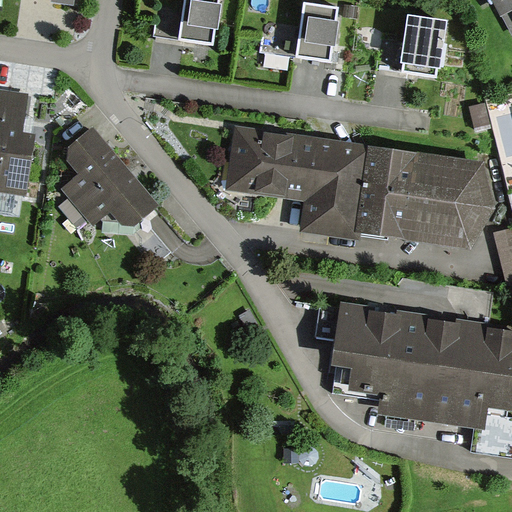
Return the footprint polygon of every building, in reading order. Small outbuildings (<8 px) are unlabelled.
[(218,0),(180,0),(174,46),(210,52),(218,0)] [(511,0),(485,0),(490,9),(507,0),(511,9),(511,0)] [(337,14),(300,8),(292,63),(328,69),(337,14)] [(444,28),(407,23),(398,77),(435,83),(444,28)] [(271,58),(284,60),(287,41),(274,39),(271,58)] [(0,161),(10,95),(0,93),(0,161)] [(26,98),(10,95),(0,161),(0,190),(25,194),(33,140),(20,138),(26,98)] [(489,104),(471,108),(476,134),(494,130),(489,104)] [(80,209),(124,173),(93,135),(66,157),(84,180),(67,193),(80,209)] [(357,234),(367,156),(240,138),(232,190),(312,202),(308,233),(356,240),(357,234)] [(367,156),(357,234),(469,250),(487,215),(480,172),(367,156)] [(124,173),(80,209),(94,226),(111,213),(128,234),(155,213),(124,173)] [(497,230),(506,284),(511,282),(511,246),(509,228),(497,230)] [(511,378),(511,336),(348,314),(337,393),(506,417),(511,378)]
